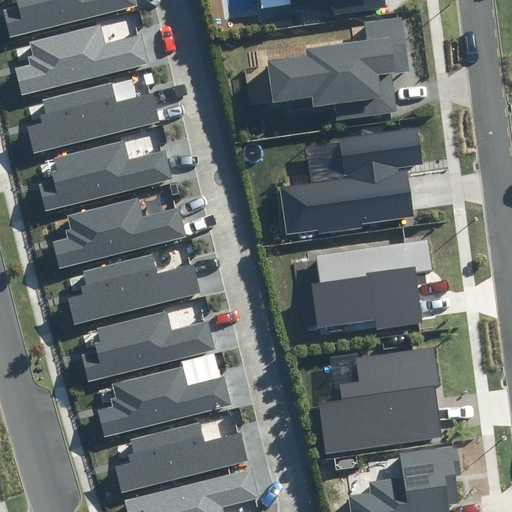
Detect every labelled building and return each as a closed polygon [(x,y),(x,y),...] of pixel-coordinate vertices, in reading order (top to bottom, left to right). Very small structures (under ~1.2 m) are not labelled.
[(13,35),(137,4),(136,0),(18,0),(20,4),(6,8),(13,35)] [(286,0),(287,3),(306,0),(330,0),(333,15),(390,5),(389,0),(286,0)] [(303,56),(270,60),(276,99),(315,94),(316,103),(337,100),(339,117),(396,109),(391,72),(410,69),(403,16),(365,21),(368,40),(302,49),(303,56)] [(23,92),(148,60),(141,32),(105,41),(100,22),(33,39),(36,50),(29,52),(31,61),(16,64),(23,92)] [(36,150),(161,118),(153,90),(118,99),(113,80),(46,97),(49,109),(41,110),(43,119),(29,122),(36,150)] [(346,178),(280,187),(286,234),(414,216),(408,168),(420,167),(415,128),(340,139),(346,178)] [(47,206),(172,175),(165,146),(129,155),(124,137),(57,154),(60,165),(53,167),(55,175),(41,179),(47,206)] [(64,265),(188,234),(181,206),(145,215),(141,196),(74,213),(76,224),(69,226),(71,234),(57,238),(64,265)] [(321,282),(312,283),(319,329),(375,321),(376,331),(423,324),(415,271),(433,269),(429,241),(318,257),(321,282)] [(78,321),(202,289),(195,261),(159,270),(155,251),(88,268),(90,280),(83,281),(85,290),(71,293),(78,321)] [(91,378),(216,347),(209,318),(173,327),(168,309),(101,326),(104,337),(97,339),(99,347),(84,351),(91,378)] [(445,438),(433,351),(355,361),(358,380),(340,383),(342,397),(319,400),(327,455),(445,438)] [(106,432),(230,401),(223,373),(188,382),(183,363),(116,380),(119,391),(111,393),(113,402),(99,405),(106,432)] [(123,489),(248,457),(241,429),(205,438),(200,420),(133,437),(136,448),(129,450),(131,458),(116,462),(123,489)] [(370,491),(346,495),(348,511),(449,511),(448,505),(460,503),(456,477),(462,476),(457,447),(401,455),(404,478),(369,483),(370,491)] [(351,458),(340,460),(336,465),(341,468),(353,466),(356,462),(351,458)] [(259,491),(252,463),(127,494),(131,511),(226,511),(223,500),(259,491)]
